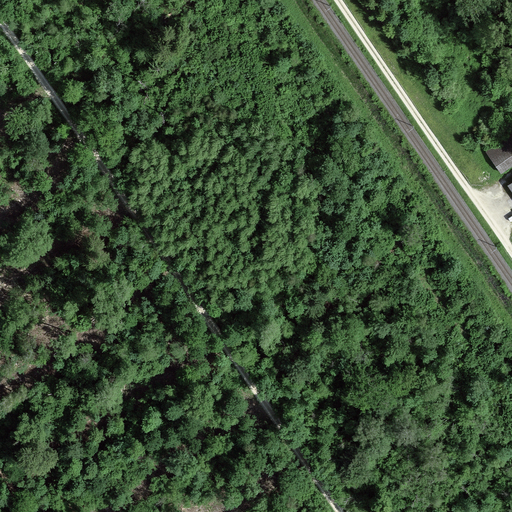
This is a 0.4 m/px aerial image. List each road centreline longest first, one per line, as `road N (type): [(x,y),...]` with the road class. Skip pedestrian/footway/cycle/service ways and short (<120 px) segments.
road 1 (track): [(0,17),(339,511)]
road 2 (track): [(511,318),(291,0)]
road 3 (track): [(511,251),(337,0)]
